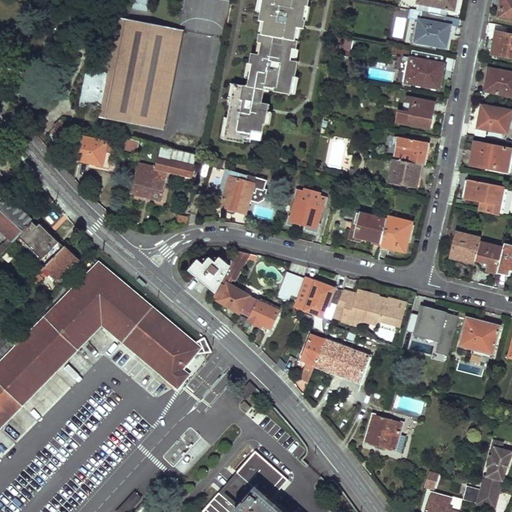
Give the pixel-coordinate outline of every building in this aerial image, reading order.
[(148,12),(149,0),(135,0),(134,9),(148,12)] [(263,0),(261,11),(260,19),(262,20),(265,20),(263,33),(261,33),(259,42),(263,42),(261,54),(257,53),(252,53),(251,62),(252,62),(250,77),(248,86),(235,83),(231,105),(229,118),(225,138),(243,142),(243,140),(250,141),(250,138),(261,140),(264,124),(266,124),(268,112),(269,104),(262,103),(265,89),(265,86),(276,88),(275,91),(291,94),(294,77),(296,77),(299,62),(295,61),(291,60),(293,48),(297,49),(299,41),(296,40),(298,27),(302,28),(305,29),(307,20),(306,20),(308,6),(309,0),(263,0)] [(456,0),(419,0),(418,4),(455,11),(456,0)] [(511,0),(502,0),(499,16),(511,19),(511,0)] [(115,83),(127,20),(122,19),(110,74),(106,73),(105,76),(109,77),(108,81),(115,83)] [(180,44),(183,31),(127,20),(115,83),(108,81),(109,77),(105,76),(106,73),(88,70),(81,107),(103,112),(109,113),(108,119),(162,130),(165,117),(164,117),(178,44),(180,44)] [(452,27),(418,20),(414,44),(447,50),(452,27)] [(511,34),(496,31),(492,54),(511,57),(511,34)] [(353,39),(333,36),(331,47),(350,51),(353,39)] [(444,66),(411,59),(406,84),(439,90),(444,66)] [(511,73),(489,69),(486,81),(489,81),(487,91),(511,95),(511,73)] [(342,79),(328,76),(327,83),(341,86),(342,79)] [(227,105),(231,105),(235,83),(231,83),(227,105)] [(407,124),(430,128),(435,105),(407,99),(406,104),(411,105),(409,114),(407,124)] [(511,113),(511,111),(482,105),(478,128),(508,134),(511,113)] [(399,123),(407,124),(409,114),(401,113),(399,123)] [(220,137),(225,138),(229,118),(224,117),(220,137)] [(73,132),(61,119),(54,126),(66,139),(73,132)] [(75,135),(73,132),(66,139),(68,141),(75,135)] [(138,149),(140,140),(122,135),(120,143),(124,144),(124,146),(138,149)] [(114,145),(83,138),(78,160),(110,167),(114,145)] [(428,143),(397,138),(393,160),(420,165),(424,165),(428,143)] [(511,150),(511,148),(476,142),(471,164),(507,172),(511,150)] [(366,155),(360,154),(355,181),(361,182),(366,155)] [(138,163),(131,192),(162,200),(169,171),(191,177),(194,167),(159,158),(157,168),(138,163)] [(420,165),(393,160),(389,184),(416,188),(420,165)] [(231,176),(222,206),(246,213),(252,192),(262,195),(267,180),(249,175),(248,177),(236,173),(234,177),(231,176)] [(338,181),(331,179),(328,191),(335,193),(338,181)] [(505,188),(468,180),(464,199),(480,203),(478,211),(499,216),(505,188)] [(48,195),(36,206),(42,212),(54,201),(48,195)] [(0,202),(0,229),(10,238),(0,248),(0,255),(0,256),(34,222),(6,196),(0,202)] [(382,243),(387,220),(357,213),(355,223),(359,224),(356,236),(362,238),(382,243)] [(188,225),(189,217),(178,215),(177,223),(188,225)] [(413,223),(388,217),(387,220),(382,243),(381,249),(389,251),(390,249),(405,253),(413,223)] [(361,242),(362,238),(356,236),(359,224),(355,223),(351,239),(361,242)] [(42,224),(25,241),(48,264),(64,246),(42,224)] [(481,237),(457,230),(451,256),(475,263),(476,259),(481,240),(481,237)] [(504,246),(481,240),(476,259),(489,262),(487,269),(497,272),(504,246)] [(511,242),(506,241),(504,246),(497,272),(509,275),(511,269),(511,242)] [(79,260),(65,246),(64,246),(48,264),(32,281),(37,285),(50,272),(59,281),(79,260)] [(232,261),(215,294),(214,296),(218,299),(218,300),(239,313),(241,311),(244,313),(251,301),(248,300),(250,295),(230,286),(233,280),(235,281),(248,257),(257,259),(258,254),(238,250),(232,261)] [(197,258),(188,269),(215,294),(232,261),(228,257),(225,261),(220,256),(215,261),(210,256),(203,263),(197,258)] [(263,285),(263,284),(271,267),(273,264),(258,261),(248,278),(263,285)] [(195,342),(99,262),(0,362),(0,427),(101,324),(177,388),(187,376),(187,373),(182,369),(195,354),(201,347),(195,342)] [(271,267),(263,284),(272,289),(280,271),(271,267)] [(315,281),(304,310),(323,317),(329,302),(332,303),(329,311),(334,313),(342,290),(315,281)] [(399,325),(405,301),(358,289),(357,293),(343,289),(342,290),(334,313),(332,317),(357,325),(364,320),(374,323),(377,320),(399,325)] [(260,298),(249,321),(258,326),(259,323),(271,328),(279,310),(263,303),(263,300),(260,298)] [(448,362),(458,316),(420,308),(413,338),(435,342),(431,359),(448,362)] [(239,314),(234,324),(237,326),(241,331),(247,318),(239,314)] [(466,317),(459,346),(472,349),(471,352),(493,358),(501,326),(466,317)] [(5,323),(0,327),(0,348),(15,332),(5,323)] [(324,339),(310,333),(301,358),(306,360),(315,363),(324,339)] [(0,349),(0,360),(16,344),(11,338),(0,349)] [(203,338),(195,342),(201,347),(195,354),(209,352),(203,338)] [(324,339),(315,363),(360,379),(369,355),(324,339)] [(315,363),(306,360),(300,377),(309,380),(315,363)] [(245,391),(241,396),(248,402),(259,391),(252,384),(244,391),(245,391)] [(372,414),(364,442),(395,450),(399,435),(403,422),(372,414)] [(201,435),(191,426),(174,443),(184,453),(201,435)] [(399,435),(395,450),(401,452),(406,436),(399,435)] [(481,489),(466,485),(464,492),(462,499),(484,505),(487,494),(493,496),(498,479),(502,480),(505,470),(503,470),(506,461),(509,462),(511,452),(501,449),(502,443),(494,440),(487,466),(489,467),(487,475),(485,475),(481,489)] [(220,489),(198,511),(286,511),(270,498),(266,493),(275,484),(279,488),(289,478),(257,449),(238,469),(256,485),(237,505),(220,489)] [(466,463),(462,479),(467,481),(472,465),(466,463)] [(220,489),(237,505),(256,485),(238,469),(220,489)] [(435,492),(440,475),(429,472),(424,489),(435,492)] [(492,507),(502,480),(498,479),(493,496),(487,494),(484,505),(492,507)] [(461,480),(458,491),(464,492),(466,485),(467,481),(461,480)] [(270,498),(279,488),(275,484),(266,493),(270,498)] [(430,491),(424,511),(458,511),(459,511),(451,510),(452,506),(449,505),(452,497),(430,491)] [(133,497),(132,496),(116,511),(128,511),(142,498),(137,493),(133,497)]
